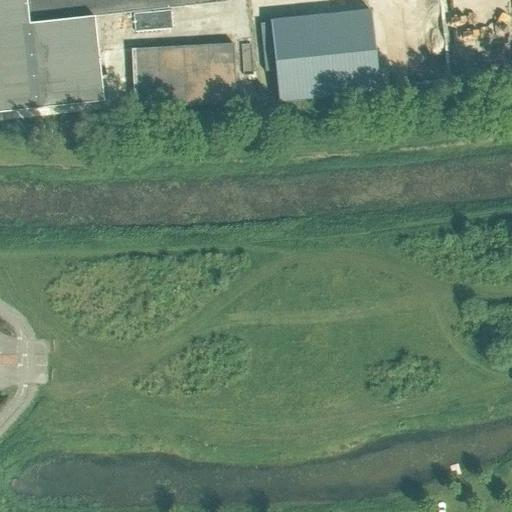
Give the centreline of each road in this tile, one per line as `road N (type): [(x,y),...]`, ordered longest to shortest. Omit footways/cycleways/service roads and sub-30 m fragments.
road 1 (track): [(39,374),(44,389),(63,389),(125,369),(303,255),(380,262),(469,293),(511,293)]
road 2 (track): [(0,249),(330,241),(511,216)]
road 3 (track): [(0,153),(168,159),(511,131)]
road 4 (track): [(511,381),(414,408),(272,423),(155,421),(63,389)]
